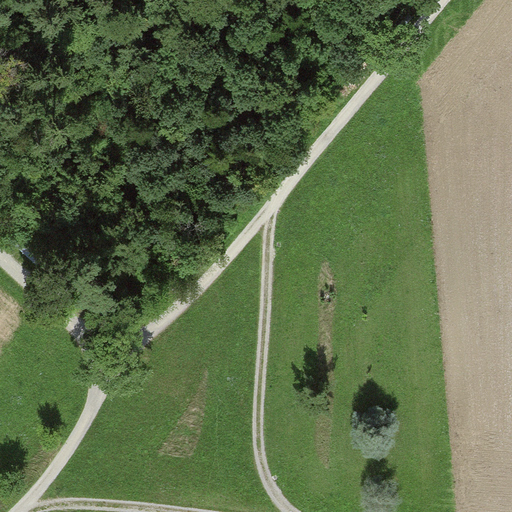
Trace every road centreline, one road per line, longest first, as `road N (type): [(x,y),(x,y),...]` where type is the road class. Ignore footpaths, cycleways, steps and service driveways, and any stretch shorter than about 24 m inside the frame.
road 1 (track): [(112,366),(173,314),(445,0)]
road 2 (track): [(290,511),(269,484),(258,435),(275,200)]
road 3 (track): [(18,511),(74,450),(112,366)]
road 4 (track): [(0,259),(112,366)]
road 5 (track): [(27,511),(48,505),(166,511)]
